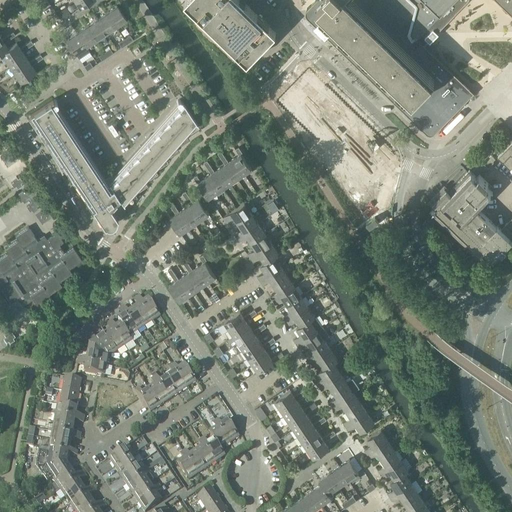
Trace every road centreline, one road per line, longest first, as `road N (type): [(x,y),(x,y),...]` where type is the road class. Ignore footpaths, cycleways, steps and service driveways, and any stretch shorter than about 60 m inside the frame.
road 1 (residential): [(117,511),(85,461),(91,433),(117,436),(139,421),(150,433),(222,384)]
road 2 (unclassified): [(138,269),(95,239),(6,111)]
road 3 (unclassified): [(287,0),(309,48),(410,145)]
road 4 (unclassified): [(495,307),(434,261),(414,229),(431,154)]
road 5 (unclassified): [(410,145),(399,235),(419,271),(457,300)]
road 6 (residential): [(6,111),(64,73),(25,0)]
road 7 (residential): [(251,0),(283,33),(245,68),(206,30)]
road 8 (tertiary): [(474,348),(475,421),(511,491)]
